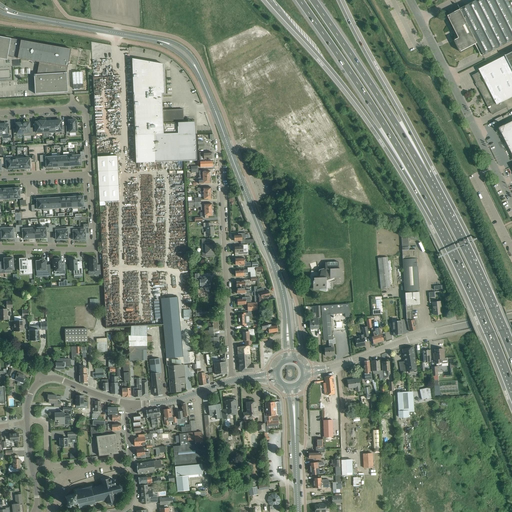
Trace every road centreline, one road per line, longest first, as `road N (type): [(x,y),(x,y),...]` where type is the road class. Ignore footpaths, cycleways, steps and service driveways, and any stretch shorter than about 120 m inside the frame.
road 1 (trunk): [(269,0),(361,108),(442,228)]
road 2 (tertiary): [(287,333),(283,291),(196,68)]
road 3 (trunk): [(299,0),(442,228)]
road 4 (residential): [(232,380),(218,147)]
road 5 (unclassified): [(511,201),(410,0)]
road 6 (trunk): [(429,179),(313,0)]
road 7 (trunk): [(429,179),(338,0)]
road 8 (trunk): [(511,357),(429,179)]
road 9 (tertiary): [(326,368),(511,315)]
road 10 (trunk): [(442,228),(511,386)]
road 11 (tertiary): [(162,41),(15,15)]
